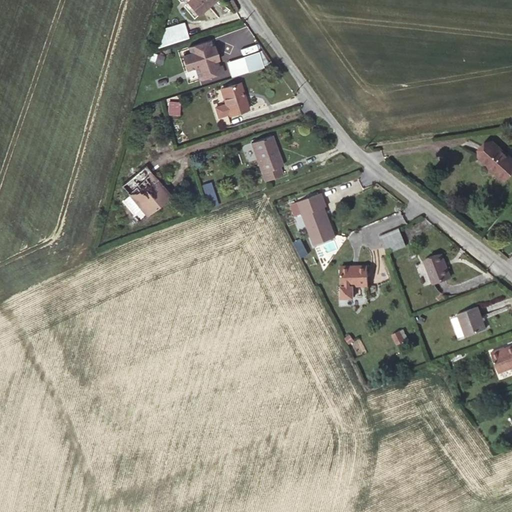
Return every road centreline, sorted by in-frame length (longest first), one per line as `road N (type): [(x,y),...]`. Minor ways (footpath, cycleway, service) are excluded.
road 1 (unclassified): [(511,280),(369,162),(245,0)]
road 2 (track): [(361,153),(511,123)]
